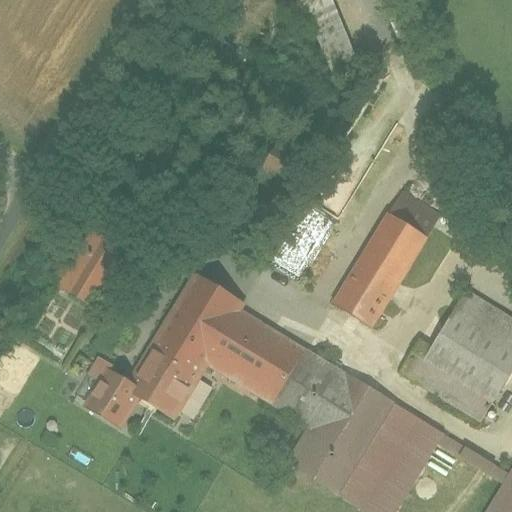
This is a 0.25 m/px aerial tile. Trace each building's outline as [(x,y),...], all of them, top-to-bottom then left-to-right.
[(331,0),(301,0),(331,74),(356,64),(331,0)] [(314,167),(277,147),(264,170),(302,190),(314,167)] [(406,195),(391,220),(425,240),(440,214),(406,195)] [(391,220),(379,213),(325,305),(371,332),(425,240),(391,220)] [(123,255),(99,240),(67,293),(91,307),(123,255)] [(201,364),(270,404),(303,348),(189,281),(124,392),(139,401),(169,419),(201,364)] [(511,368),(511,321),(460,291),(427,347),(417,342),(398,376),(479,423),(511,368)] [(270,404),(307,425),(340,369),(303,348),(270,404)] [(371,511),(394,511),(443,430),(340,369),(307,425),(285,462),(371,511)] [(118,437),(139,401),(124,392),(98,377),(77,413),(118,437)] [(467,460),(474,448),(452,436),(445,447),(467,460)] [(511,511),(511,464),(510,463),(481,511),(511,511)]
